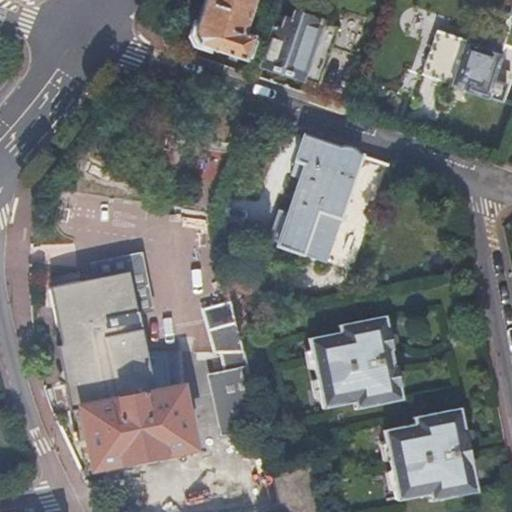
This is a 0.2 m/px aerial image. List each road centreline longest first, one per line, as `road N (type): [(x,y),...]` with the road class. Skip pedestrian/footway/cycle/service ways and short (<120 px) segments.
road 1 (residential): [(69,47),(460,174)]
road 2 (residential): [(460,174),(480,207),(511,359)]
road 3 (residential): [(63,495),(18,393),(0,328)]
